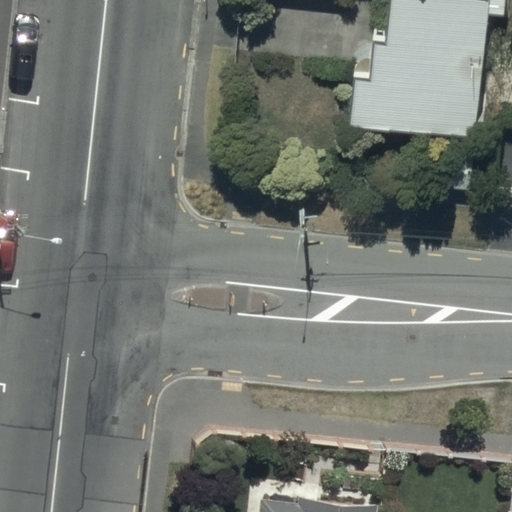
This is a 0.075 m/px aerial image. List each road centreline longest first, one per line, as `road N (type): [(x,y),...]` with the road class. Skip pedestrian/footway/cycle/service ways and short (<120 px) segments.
road 1 (residential): [(73,283),(511,325)]
road 2 (tertiary): [(73,283),(104,0)]
road 3 (tertiary): [(49,511),(73,283)]
